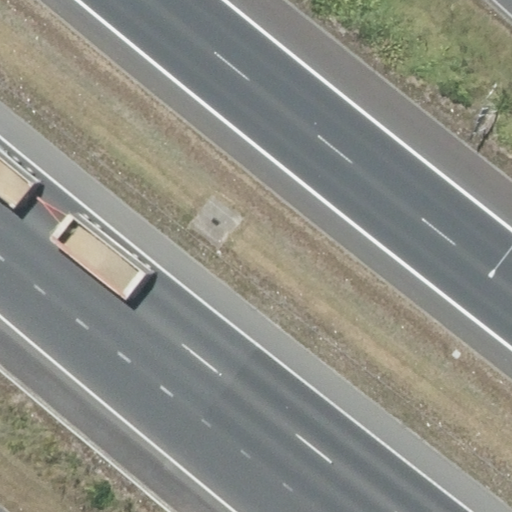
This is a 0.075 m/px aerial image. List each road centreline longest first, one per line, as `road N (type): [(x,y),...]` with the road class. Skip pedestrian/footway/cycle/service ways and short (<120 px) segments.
road 1 (motorway): [(370,511),(0,221)]
road 2 (motorway): [(146,0),(511,294)]
road 3 (motorway): [(324,511),(0,226)]
